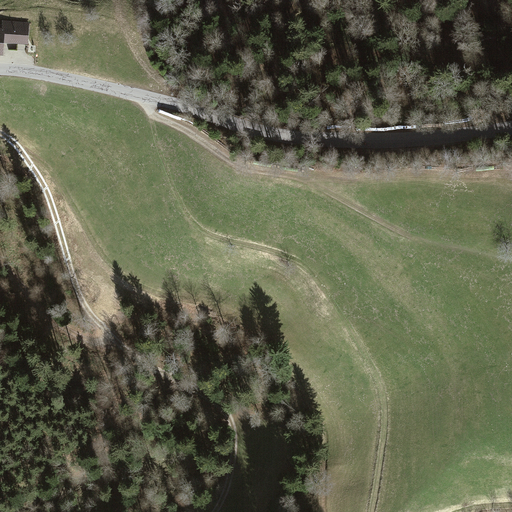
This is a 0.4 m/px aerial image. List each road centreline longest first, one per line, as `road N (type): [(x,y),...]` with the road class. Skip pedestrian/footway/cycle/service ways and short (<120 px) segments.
road 1 (tertiary): [(0,70),(135,95),(278,135),(367,140),(511,124)]
road 2 (track): [(149,117),(181,205),(207,234),(296,260),(347,322),(381,413),(369,511)]
road 3 (track): [(0,134),(19,147),(42,185),(78,299),(98,328),(227,413),(233,461),(214,511)]
road 4 (track): [(19,147),(45,163),(117,271),(254,319)]
road 5 (track): [(117,343),(74,335),(0,265)]
